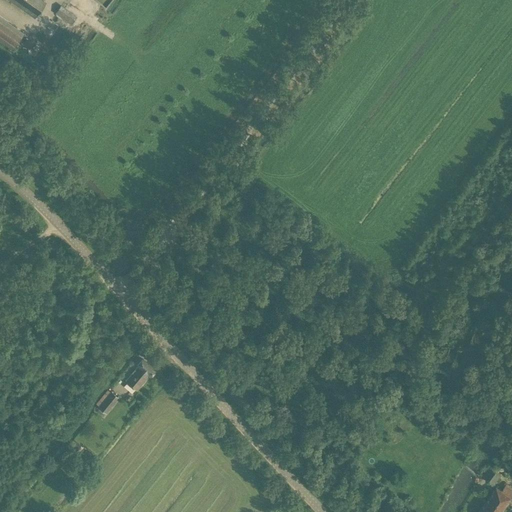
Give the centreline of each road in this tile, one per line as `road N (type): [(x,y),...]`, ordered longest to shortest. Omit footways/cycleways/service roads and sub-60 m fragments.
road 1 (unclassified): [(117,289),(339,0)]
road 2 (tertiary): [(320,511),(117,289)]
road 3 (tertiary): [(117,289),(0,172)]
